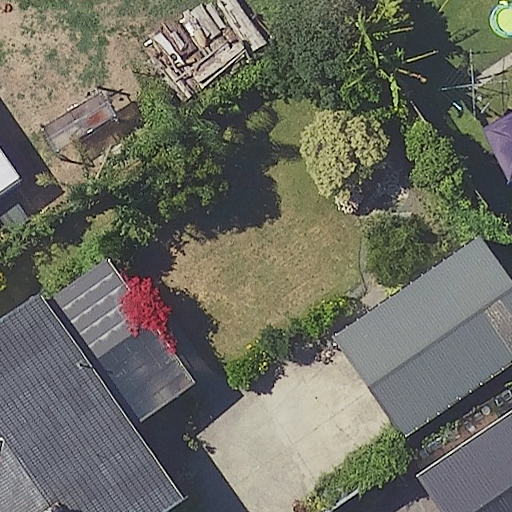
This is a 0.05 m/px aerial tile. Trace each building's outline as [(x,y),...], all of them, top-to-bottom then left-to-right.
[(365,0),(333,0),(341,14),(365,0)] [(0,145),(0,203),(27,184),(0,145)] [(511,370),(511,306),(477,255),(346,345),(411,440),(511,370)] [(189,393),(101,268),(0,338),(0,511),(185,511),(192,508),(137,429),(189,393)] [(511,511),(511,428),(429,486),(446,511),(511,511)]
